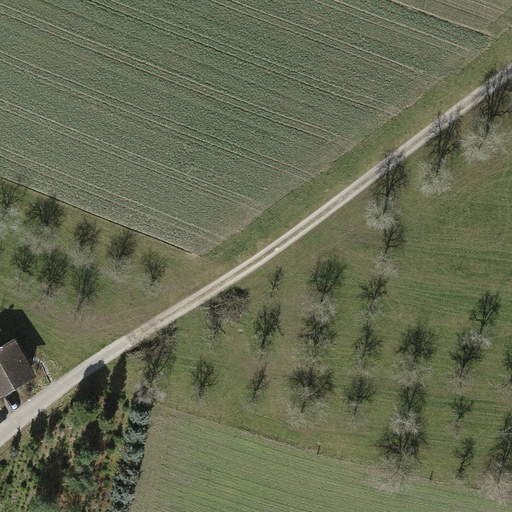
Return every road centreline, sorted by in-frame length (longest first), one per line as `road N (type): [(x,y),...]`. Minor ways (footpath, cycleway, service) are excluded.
road 1 (track): [(511,75),(236,282),(130,348)]
road 2 (residential): [(0,443),(130,348)]
